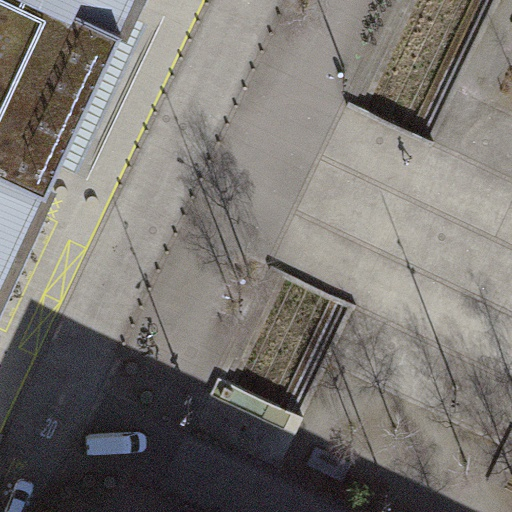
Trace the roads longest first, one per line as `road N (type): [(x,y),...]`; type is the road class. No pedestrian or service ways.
road 1 (residential): [(54,402),(240,0)]
road 2 (residential): [(281,511),(54,402)]
